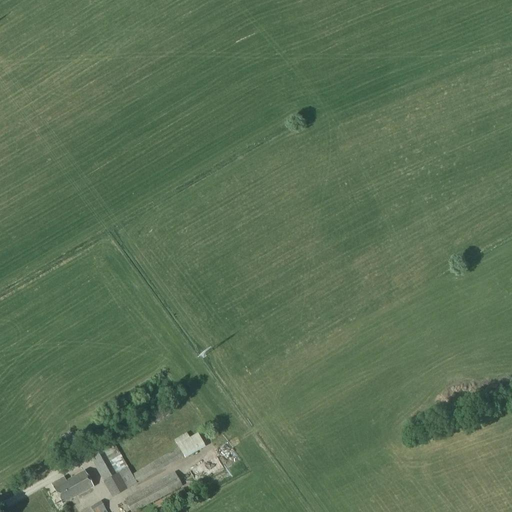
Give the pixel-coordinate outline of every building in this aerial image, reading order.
[(145,439),(148,444),(163,436),(160,431),(145,439)] [(114,445),(89,458),(113,499),(137,485),(183,457),(184,460),(205,448),(197,434),(189,439),(186,434),(173,442),(178,449),(132,476),(115,448),(114,445)] [(162,437),(147,445),(149,450),(165,442),(162,437)] [(201,473),(206,468),(202,463),(197,467),(201,473)] [(63,479),(51,486),(62,506),(93,489),(84,472),(65,483),(63,479)] [(175,473),(125,500),(130,511),(169,511),(189,501),(191,503),(195,501),(192,496),(188,498),(175,473)] [(106,511),(101,502),(83,511),(106,511)]
